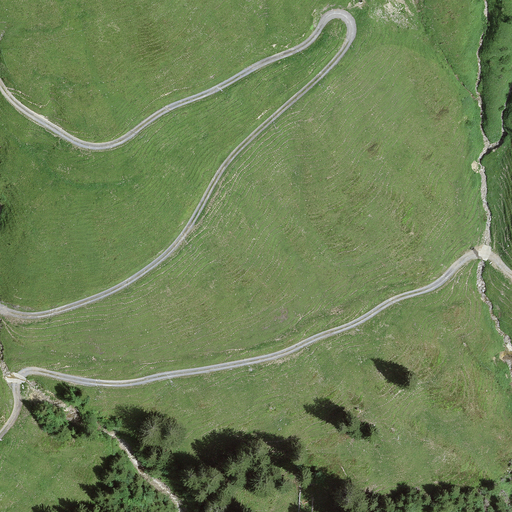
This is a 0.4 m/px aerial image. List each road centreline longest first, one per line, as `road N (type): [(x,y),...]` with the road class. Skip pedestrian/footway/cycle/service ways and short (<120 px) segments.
road 1 (track): [(0,84),(28,113),(102,146),(297,49),(331,15),(346,16),(352,26),(343,51),(231,156),(188,227),(155,263),(113,290),(43,314),(0,309)]
road 2 (track): [(0,434),(26,371),(130,383),(269,357),(433,285),(470,255),(485,252),(511,274)]
